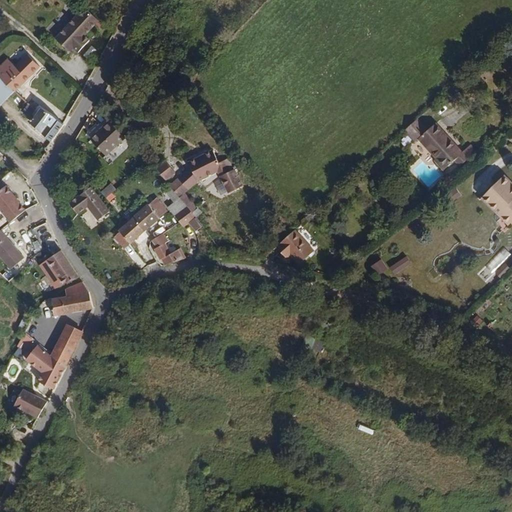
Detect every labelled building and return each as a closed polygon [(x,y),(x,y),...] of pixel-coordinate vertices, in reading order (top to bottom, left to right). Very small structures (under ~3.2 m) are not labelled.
[(72,53),(101,23),(84,7),(55,37),(72,53)] [(19,77),(0,59),(0,74),(11,86),(19,77)] [(0,96),(11,86),(0,74),(0,96)] [(56,114),(37,103),(35,105),(24,96),(17,104),(32,121),(31,123),(51,139),(63,121),(56,114)] [(105,149),(125,131),(111,114),(91,131),(105,149)] [(462,153),(435,123),(419,137),(438,159),(435,162),(443,170),(454,160),(462,153)] [(462,153),(454,160),(460,167),(479,150),(473,143),(462,153)] [(225,168),(220,156),(215,158),(210,146),(185,156),(186,159),(192,174),(214,166),(216,172),(225,168)] [(192,174),(186,159),(172,171),(182,184),(192,174)] [(220,176),(228,194),(243,187),(235,169),(220,176)] [(20,182),(9,171),(0,179),(0,182),(5,188),(9,184),(13,189),(20,182)] [(182,184),(172,171),(163,179),(166,184),(173,192),(174,190),(182,184)] [(511,180),(506,174),(483,196),(493,206),(502,216),(507,212),(511,217),(511,180)] [(174,190),(173,192),(166,184),(155,195),(170,214),(184,202),(180,197),(174,190)] [(98,221),(104,216),(85,190),(69,202),(79,215),(88,208),(98,221)] [(193,202),(185,193),(180,197),(184,202),(188,207),(193,202)] [(162,212),(150,198),(144,204),(155,217),(162,212)] [(181,226),(194,215),(192,211),(188,207),(184,202),(170,214),(181,226)] [(192,211),(197,207),(193,202),(188,207),(192,211)] [(130,241),(155,217),(144,204),(122,225),(126,230),(120,235),(128,243),(132,248),(135,246),(130,241)] [(511,221),(511,217),(507,212),(502,216),(510,224),(511,221)] [(195,217),(188,223),(195,231),(202,226),(195,217)] [(92,247),(96,245),(80,223),(72,229),(74,232),(67,237),(81,257),(83,256),(84,258),(94,250),(92,247)] [(126,230),(122,225),(116,230),(120,235),(126,230)] [(314,250),(295,229),(276,247),(282,253),(286,250),(290,254),(299,264),(314,250)] [(128,243),(120,235),(116,230),(109,237),(120,250),(128,243)] [(169,253),(164,244),(167,242),(162,233),(150,239),(155,247),(152,249),(158,259),(169,253)] [(20,258),(3,238),(0,241),(0,258),(9,268),(20,258)] [(74,275),(58,247),(44,255),(59,281),(74,275)] [(394,274),(412,265),(408,256),(390,265),(394,274)] [(93,306),(91,293),(79,283),(64,288),(65,294),(48,297),(51,314),(90,309),(93,306)] [(49,340),(32,327),(36,317),(30,317),(23,332),(43,347),(49,340)] [(65,364),(82,327),(67,319),(51,353),(65,364)] [(53,388),(65,364),(51,353),(37,379),(53,388)] [(47,399),(23,387),(14,405),(38,416),(47,399)]
